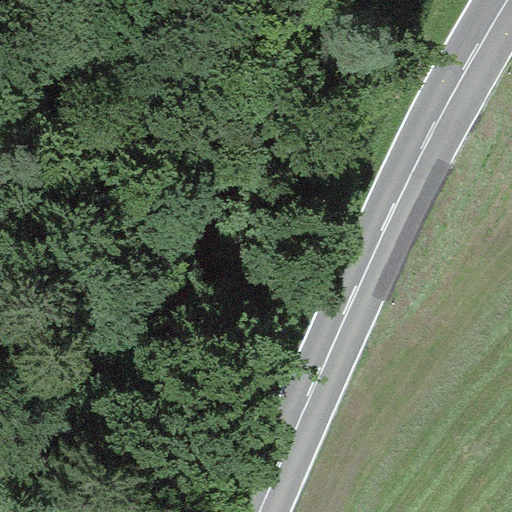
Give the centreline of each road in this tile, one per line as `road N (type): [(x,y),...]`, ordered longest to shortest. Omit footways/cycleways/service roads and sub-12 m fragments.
road 1 (tertiary): [(261,511),(472,71),(511,5)]
road 2 (track): [(293,0),(193,207),(0,478)]
